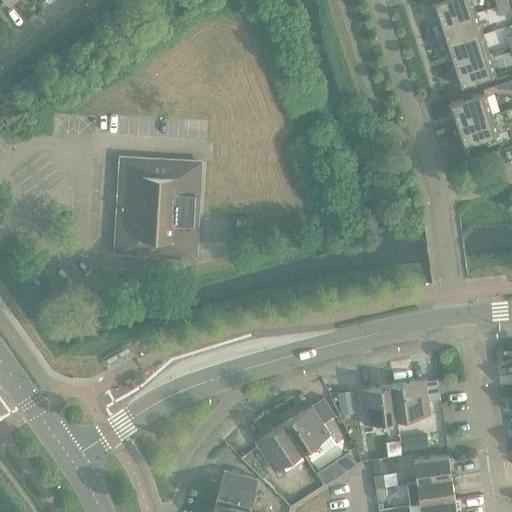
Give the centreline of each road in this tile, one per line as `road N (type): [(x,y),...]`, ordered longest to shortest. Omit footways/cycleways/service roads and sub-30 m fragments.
road 1 (tertiary): [(71,461),(186,390),(457,317)]
road 2 (residential): [(440,190),(380,0)]
road 3 (residential): [(499,511),(480,385),(457,317)]
road 4 (residential): [(457,317),(440,190)]
road 5 (tertiary): [(71,461),(0,362)]
